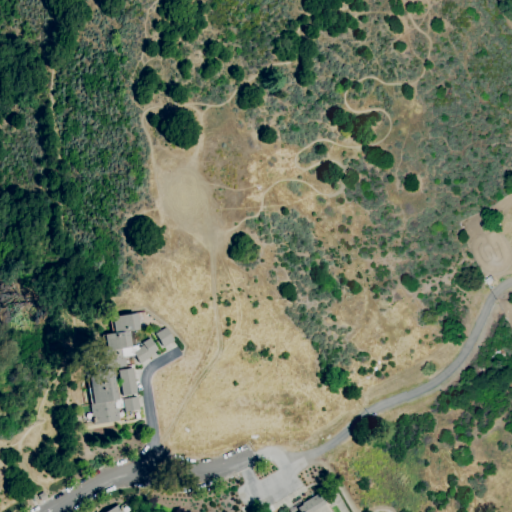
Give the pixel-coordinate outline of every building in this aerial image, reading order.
[(114,334),(111,317),(135,314),(138,330),(128,331),(114,334)] [(163,347),(155,334),(166,327),(174,340),(163,347)] [(106,351),(103,335),(114,334),(128,331),(130,347),(106,351)] [(149,355),(143,345),(142,343),(149,338),(157,350),(149,355)] [(136,346),(138,348),(143,345),(149,355),(150,357),(139,364),(134,356),(132,356),(130,347),(136,346)] [(105,370),(102,351),(106,351),(130,347),(132,356),(124,357),(125,366),(111,369),(105,370)] [(500,362),(495,355),(502,350),(507,357),(500,362)] [(119,383),(117,370),(132,368),(134,381),(119,383)] [(90,388),(87,373),(105,370),(111,369),(114,384),(90,388)] [(121,397),(119,383),(134,381),(136,394),(121,397)] [(92,404),(90,388),(114,384),(116,400),(92,404)] [(93,425),(90,405),(92,404),(116,400),(137,397),(139,410),(124,412),(123,408),(117,409),(119,421),(93,425)] [(41,502),(37,495),(43,492),(46,498),(41,502)] [(299,511),(296,508),(302,505),(301,503),(318,493),(325,504),(311,511),(299,511)] [(122,511),(121,502),(103,511),(122,511)]
